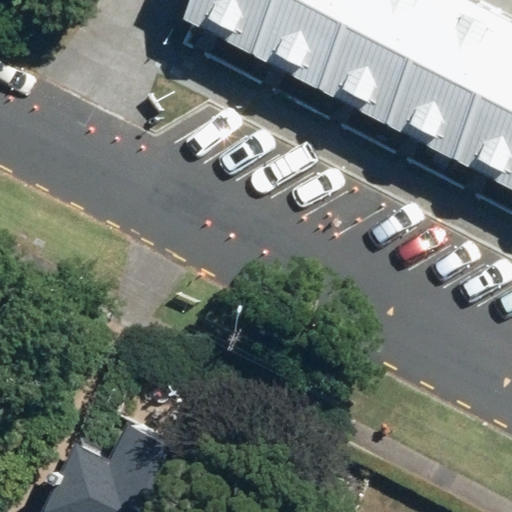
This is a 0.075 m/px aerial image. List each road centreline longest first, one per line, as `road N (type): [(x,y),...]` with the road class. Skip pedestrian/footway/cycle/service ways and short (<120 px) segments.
road 1 (residential): [(67,137),(511,366)]
road 2 (residential): [(67,137),(137,0)]
